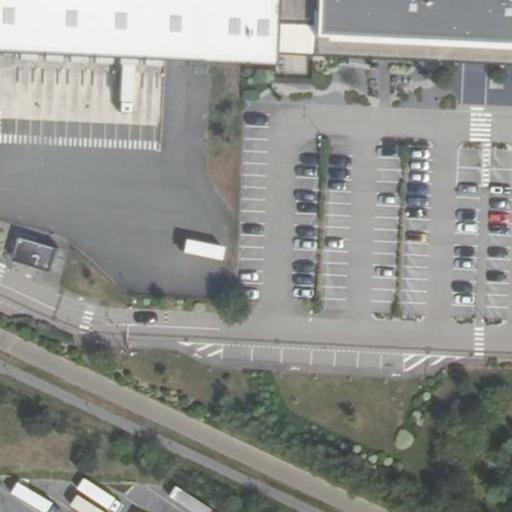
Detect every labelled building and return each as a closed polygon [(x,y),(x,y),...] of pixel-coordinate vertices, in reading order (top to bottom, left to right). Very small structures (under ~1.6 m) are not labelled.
[(312,43),(511,51),(511,0),(0,0),(0,53),(276,69),(279,21),(313,22),(312,43)] [(477,167),(479,153),(461,150),(459,164),(477,167)] [(51,271),(58,252),(22,240),(16,260),(51,271)] [(143,511),(120,498),(112,511),(66,484),(56,501),(31,486),(24,498),(48,511),(143,511)] [(36,511),(0,488),(0,506),(9,511),(36,511)]
